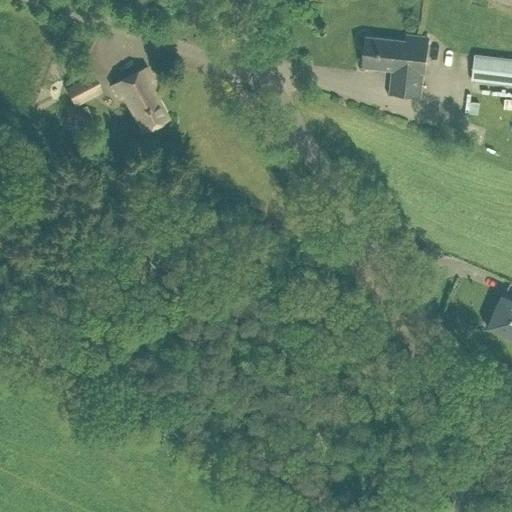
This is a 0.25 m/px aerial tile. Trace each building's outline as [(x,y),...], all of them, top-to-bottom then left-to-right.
[(391,92),(420,95),(423,70),(424,70),(427,39),(409,37),(408,43),(367,38),(363,66),(393,69),(391,92)] [(511,58),(475,55),(472,81),(511,86),(511,58)] [(144,69),(113,85),(120,98),(123,96),(142,132),(166,119),(146,82),(151,80),(144,69)] [(92,76),(66,90),(74,104),(99,91),(92,76)] [(489,328),(511,337),(511,298),(503,295),(489,328)] [(431,511),(410,501),(404,511),(431,511)]
